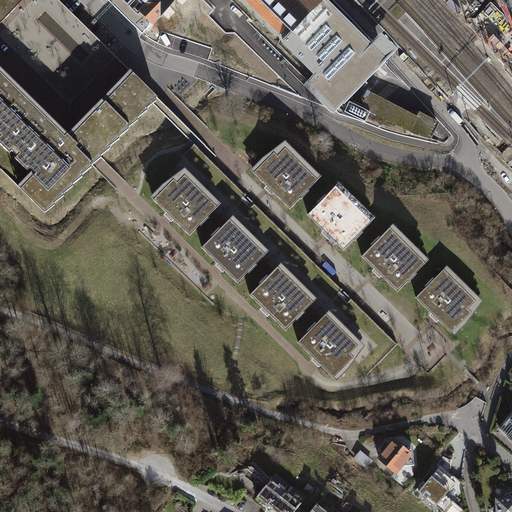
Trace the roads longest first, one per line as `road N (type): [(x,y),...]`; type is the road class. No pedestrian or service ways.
road 1 (residential): [(465,171),(374,147),(166,60),(124,37),(85,0)]
road 2 (track): [(0,309),(321,429)]
road 3 (residential): [(321,429),(350,435),(448,420),(511,465)]
road 4 (residential): [(465,171),(462,133),(361,18)]
road 5 (track): [(178,482),(0,421)]
